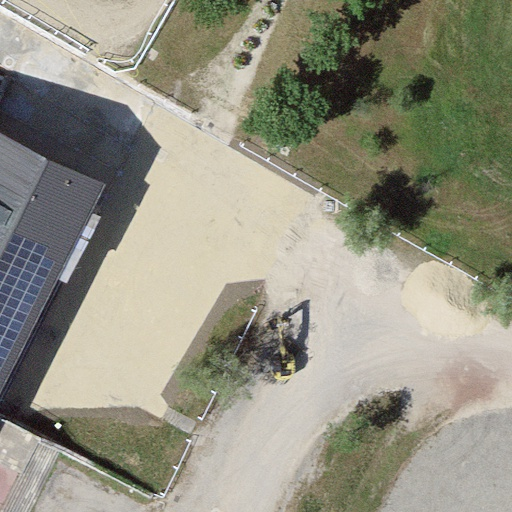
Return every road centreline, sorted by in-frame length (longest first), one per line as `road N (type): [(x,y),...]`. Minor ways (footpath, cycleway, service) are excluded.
road 1 (track): [(219,178),(511,326)]
road 2 (track): [(260,511),(390,265)]
